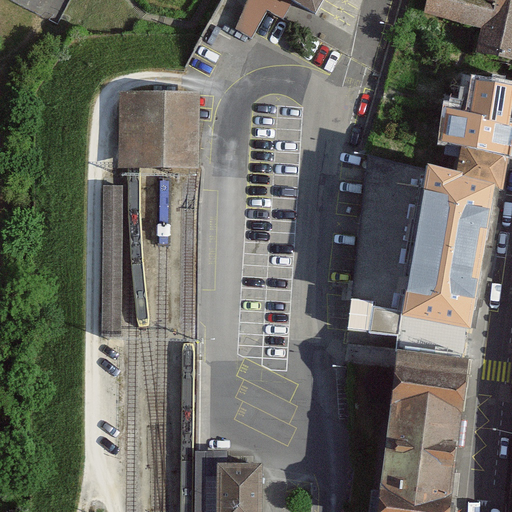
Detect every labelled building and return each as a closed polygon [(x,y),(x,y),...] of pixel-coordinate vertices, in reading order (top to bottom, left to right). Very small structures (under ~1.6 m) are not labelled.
[(290,0),(248,0),(234,26),(250,35),(265,6),(282,15),(290,0)] [(291,0),(316,13),(323,0),(291,0)] [(511,0),(429,0),(426,15),(483,27),(477,54),(511,61),(511,0)] [(508,125),(511,99),(511,88),(476,82),(470,118),(508,125)] [(193,95),(119,95),(119,169),(134,169),(192,168),(193,95)] [(511,130),(511,125),(508,125),(470,118),(447,114),(442,144),(463,148),(508,155),(511,130)] [(502,187),(508,155),(463,148),(458,179),(494,185),(502,187)] [(426,171),(370,159),(349,330),(401,336),(402,322),(426,171)] [(458,179),(426,171),(402,322),(467,330),(494,185),(458,179)] [(122,186),(103,186),(103,337),(122,337),(122,186)] [(467,330),(402,322),(401,336),(398,360),(396,368),(464,377),(466,369),(472,331),(467,330)] [(447,511),(464,377),(396,368),(378,511),(447,511)] [(216,511),(217,463),(227,463),(227,452),(197,452),(196,511),(216,511)] [(227,463),(217,463),(216,511),(261,511),(261,495),(261,463),(227,463)]
